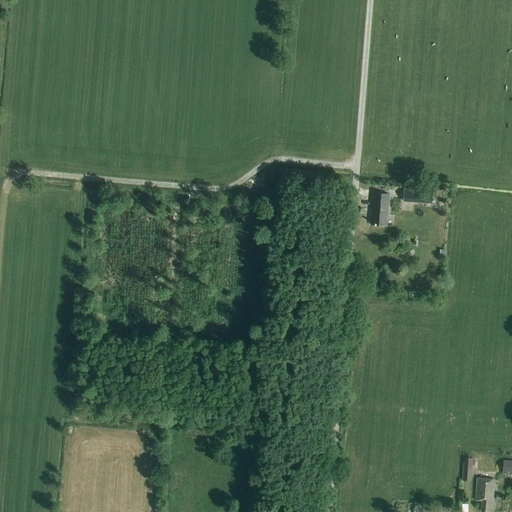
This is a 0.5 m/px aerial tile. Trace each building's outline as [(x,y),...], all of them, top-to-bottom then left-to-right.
[(431,204),(432,190),(404,188),(403,202),(431,204)] [(389,195),(373,194),(370,224),(386,226),(389,195)] [(462,480),(471,481),(473,459),(463,458),(462,480)] [(502,474),(511,474),(511,461),(503,461),(502,474)] [(489,509),(492,510),(494,480),(477,478),(475,500),(481,501),(480,511),(489,511),(489,509)]
